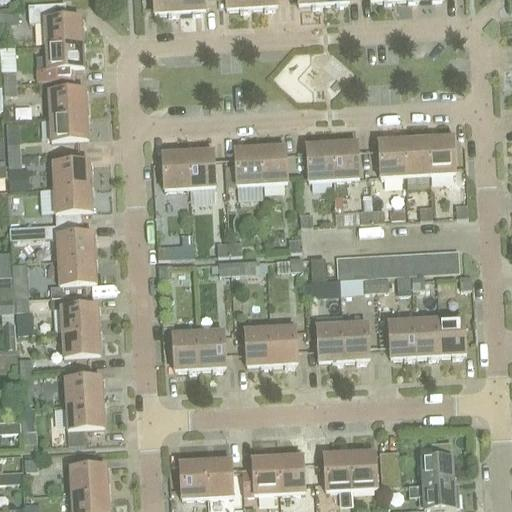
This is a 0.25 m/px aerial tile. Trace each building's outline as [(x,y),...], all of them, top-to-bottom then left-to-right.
[(180,18),(178,0),(153,0),(154,19),(168,18),(168,20),(178,20),(178,18),(180,18)] [(204,0),(178,0),(180,18),(192,17),(192,19),(202,18),(202,16),(206,16),(204,0)] [(252,13),(251,0),(225,0),(227,15),(240,14),(240,16),(250,15),(250,14),(252,13)] [(276,0),(251,0),(252,13),(264,13),(264,15),(274,14),(274,12),(278,12),(276,0)] [(324,9),(323,0),(297,0),(298,11),(311,10),(312,12),(322,11),(322,9),(324,9)] [(348,0),(323,0),(324,9),(335,9),(335,11),(346,10),(346,8),(349,8),(348,0)] [(46,50),(83,48),(82,37),(84,36),(84,26),(82,26),(82,22),(66,23),(65,8),(28,10),(29,28),(44,27),(46,50)] [(0,19),(0,29),(13,29),(12,17),(0,17),(0,19)] [(83,48),(46,50),(46,61),(37,61),(38,86),(74,84),(73,74),(85,73),(84,60),(86,60),(85,50),(83,50),(83,48)] [(15,75),(3,76),(3,88),(16,88),(15,75)] [(16,88),(3,88),(4,101),(17,100),(16,88)] [(50,122),(87,120),(87,108),(88,108),(88,98),(86,98),(86,94),(48,96),(50,122)] [(87,120),(50,122),(51,147),(89,145),(88,132),(90,132),(89,122),(87,122),(87,120)] [(6,128),(7,160),(20,159),(18,127),(6,128)] [(428,143),(430,180),(456,179),(453,142),(440,142),(440,141),(430,141),(430,143),(428,143)] [(405,182),(430,180),(428,143),(416,144),(416,142),(406,142),(406,144),(403,144),(405,182)] [(381,183),(405,182),(403,144),(392,145),(392,143),(382,144),(382,146),(378,146),(381,183)] [(332,149),(334,186),(359,185),(357,147),(345,148),(344,146),(334,147),(334,149),(332,149)] [(334,186),(332,149),(320,149),(320,147),(310,148),(310,150),(306,150),(309,187),(334,186)] [(262,153),(260,153),(262,190),(288,189),(285,151),(273,152),(272,150),(262,151),(262,153)] [(237,192),(262,190),(260,153),(249,153),(248,152),(238,152),(238,154),(235,154),(237,192)] [(188,157),(190,194),(216,193),(214,155),(201,156),(201,154),(190,155),(190,157),(188,157)] [(164,196),(190,194),(188,157),(177,158),(177,156),(166,156),(166,158),(162,158),(164,196)] [(21,171),(20,159),(7,160),(8,172),(21,171)] [(54,194),(91,192),(91,180),(93,180),(92,170),(90,170),(90,166),(53,168),(54,194)] [(91,192),(54,194),(55,219),(93,217),(92,204),(94,204),(93,194),(92,194),(91,192)] [(467,210),(455,211),(456,223),(468,223),(467,210)] [(431,212),(419,213),(420,225),(432,224),(431,212)] [(383,214),(372,215),(372,228),(384,227),(383,214)] [(360,229),(372,228),(372,215),(360,216),(360,229)] [(312,232),(312,219),(300,219),(301,232),(312,232)] [(25,232),(11,233),(12,245),(25,244),(25,232)] [(56,240),(58,266),(95,264),(95,252),(97,252),(96,242),(94,242),(94,238),(56,240)] [(301,256),(301,244),(289,244),(289,257),(301,256)] [(241,247),(229,248),(230,260),(242,260),(241,247)] [(218,261),(230,260),(229,248),(217,249),(218,261)] [(171,264),(170,251),(157,252),(158,265),(171,264)] [(447,256),(436,257),(437,279),(448,279),(447,256)] [(447,256),(448,279),(460,278),(458,256),(447,256)] [(425,257),(414,258),(415,281),(426,280),(425,257)] [(437,279),(436,257),(425,257),(426,280),(437,279)] [(415,281),(414,258),(403,259),(404,281),(415,281)] [(382,282),(393,282),(392,259),(381,260),(382,282)] [(403,259),(392,259),(393,282),(404,281),(403,259)] [(381,260),(370,261),(371,283),(382,282),(381,260)] [(359,261),(348,262),(349,284),(360,284),(359,261)] [(360,284),(371,283),(370,261),(359,261),(360,284)] [(338,285),(349,284),(348,262),(337,262),(338,285)] [(302,263),(290,264),(291,277),(303,276),(302,263)] [(325,263),(311,264),(312,286),(326,285),(325,263)] [(85,302),(85,290),(97,289),(96,276),(98,276),(97,266),(95,266),(95,264),(58,266),(59,291),(51,292),(52,304),(85,302)] [(259,265),(231,267),(232,280),(260,278),(259,265)] [(219,281),(232,280),(231,267),(218,268),(219,281)] [(171,284),(171,270),(158,270),(159,284),(171,284)] [(0,281),(0,293),(13,293),(12,281),(0,281)] [(425,294),(424,281),(412,282),(412,295),(425,294)] [(471,281),(460,282),(460,295),(472,295),(471,281)] [(409,282),(397,283),(398,299),(410,299),(409,282)] [(375,284),(376,297),(388,296),(387,283),(375,284)] [(363,285),(364,298),(376,297),(375,284),(363,285)] [(315,287),(304,288),(305,301),(316,300),(315,287)] [(28,292),(13,293),(14,303),(29,303),(28,292)] [(13,293),(0,293),(0,304),(13,304),(13,293)] [(29,316),(29,312),(33,312),(33,314),(51,313),(50,302),(29,304),(16,304),(16,316),(29,316)] [(61,312),(62,338),(100,336),(99,324),(101,324),(100,314),(98,314),(98,310),(61,312)] [(32,317),(16,318),(17,340),(34,339),(32,317)] [(464,323),(438,324),(440,362),(452,361),(452,363),(462,362),(462,360),(466,360),(464,323)] [(438,324),(413,326),(415,363),(428,362),(428,364),(438,364),(438,362),(440,362),(438,324)] [(415,363),(413,326),(388,327),(390,364),(403,364),(403,365),(414,365),(414,363),(415,363)] [(342,329),(344,367),(356,366),(356,368),(366,367),(366,366),(370,365),(368,328),(342,329)] [(344,367),(342,329),(317,331),(319,368),(332,367),(332,369),(342,369),(342,367),(344,367)] [(270,333),(272,371),(284,370),(284,372),(294,371),(294,369),(298,369),(296,332),(270,333)] [(272,371),(270,333),(245,335),(247,372),(260,371),(260,373),(270,373),(270,371),(272,371)] [(100,336),(62,338),(64,363),(101,361),(100,348),(102,348),(102,338),(100,338),(100,336)] [(198,337),(200,375),(212,374),(212,376),(222,375),(222,373),(226,373),(224,336),(198,337)] [(200,375),(198,337),(173,339),(175,376),(188,375),(188,377),(198,377),(198,375),(200,375)] [(0,353),(0,366),(17,365),(16,353),(0,353)] [(20,377),(32,376),(32,364),(19,364),(20,377)] [(0,376),(17,376),(17,365),(0,366),(0,376)] [(33,388),(32,376),(20,377),(21,389),(33,388)] [(66,410),(104,408),(103,396),(105,396),(104,386),(102,386),(102,382),(65,384),(66,410)] [(104,408),(66,410),(68,435),(105,433),(104,420),(106,420),(106,410),(104,410),(104,408)] [(0,437),(21,437),(20,425),(0,426),(0,437)] [(37,448),(36,435),(23,436),(24,448),(37,448)] [(420,465),(422,490),(454,488),(452,463),(451,463),(450,448),(432,449),(433,465),(420,465)] [(352,458),(350,458),(352,496),(377,494),(375,458),(375,457),(362,458),(362,456),(352,456),(352,458)] [(326,497),(339,496),(339,509),(352,508),(352,496),(350,458),(338,459),(338,457),(328,458),(328,459),(324,460),(326,497)] [(398,457),(379,458),(381,494),(400,493),(398,457)] [(280,462),(278,462),(280,500),(305,498),(303,461),(290,461),(290,460),(280,460),(280,462)] [(244,502),(280,500),(278,462),(266,463),(266,461),(256,461),(256,463),(252,464),(253,475),(242,476),(244,502)] [(38,475),(37,463),(24,464),(25,476),(38,475)] [(208,466),(205,466),(207,503),(233,502),(231,465),(218,465),(218,464),(208,464),(208,466)] [(182,505),(207,503),(205,466),(194,467),(194,465),(184,465),(184,467),(180,467),(182,505)] [(71,498),(108,496),(108,485),(110,485),(109,474),(107,475),(107,471),(70,473),(71,498)] [(23,475),(0,476),(0,488),(24,487),(23,475)] [(454,488),(422,490),(408,491),(409,502),(423,501),(423,511),(452,511),(455,511),(459,511),(458,496),(454,497),(454,488)] [(108,496),(71,498),(71,511),(109,511),(109,509),(111,509),(110,498),(109,498),(108,496)]
